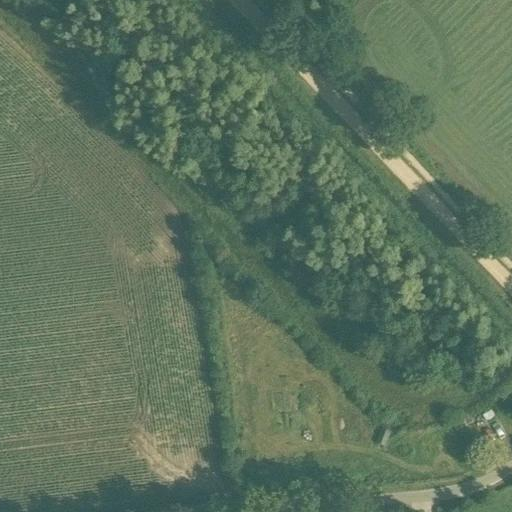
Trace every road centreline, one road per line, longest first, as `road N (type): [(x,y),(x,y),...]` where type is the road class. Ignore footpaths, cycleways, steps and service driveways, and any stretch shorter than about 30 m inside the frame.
road 1 (unclassified): [(511,286),(238,0)]
road 2 (unclassified): [(277,511),(456,491),(511,468)]
